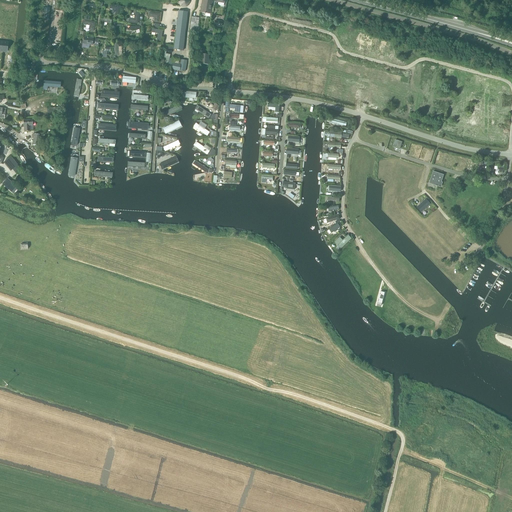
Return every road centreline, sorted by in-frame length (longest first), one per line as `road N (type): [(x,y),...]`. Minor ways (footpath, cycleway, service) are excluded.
road 1 (track): [(0,298),(393,429),(403,440),(386,511)]
road 2 (secondary): [(511,43),(355,0)]
